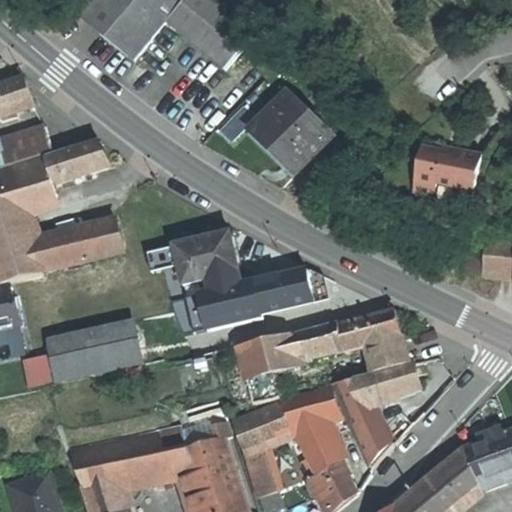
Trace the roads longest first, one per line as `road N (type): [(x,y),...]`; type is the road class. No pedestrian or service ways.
road 1 (secondary): [(511,340),(331,256),(230,195),(150,142),(0,18)]
road 2 (residential): [(511,341),(361,511)]
